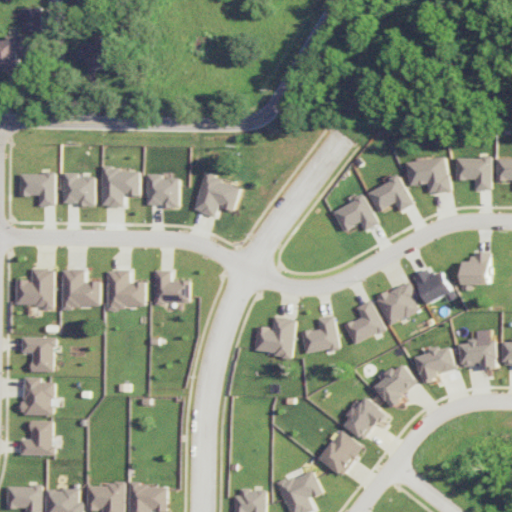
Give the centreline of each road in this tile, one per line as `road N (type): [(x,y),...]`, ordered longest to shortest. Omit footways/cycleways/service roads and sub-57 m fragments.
road 1 (residential): [(0,234),(187,238),(301,285),(370,265),(459,221),(511,219)]
road 2 (residential): [(340,0),(254,126),(0,122)]
road 3 (residential): [(203,511),(208,399),(228,324),(249,267),(338,140)]
road 4 (residential): [(511,400),(465,401),(435,412),(356,511)]
